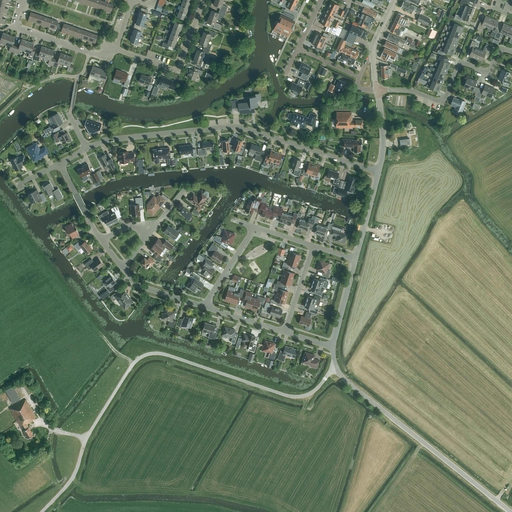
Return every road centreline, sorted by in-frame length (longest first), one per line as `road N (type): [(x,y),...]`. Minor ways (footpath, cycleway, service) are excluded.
road 1 (unclassified): [(41,511),(73,476),(90,431),(146,354),(293,397),(311,392),(336,367)]
road 2 (residential): [(379,171),(238,125),(109,139),(86,149)]
road 3 (unclassified): [(510,511),(336,367)]
road 4 (residential): [(378,90),(443,103),(459,61),(488,72),(497,51),(511,51)]
road 5 (residential): [(116,48),(177,68),(202,0)]
road 6 (residential): [(116,48),(101,57),(20,29),(22,0)]
